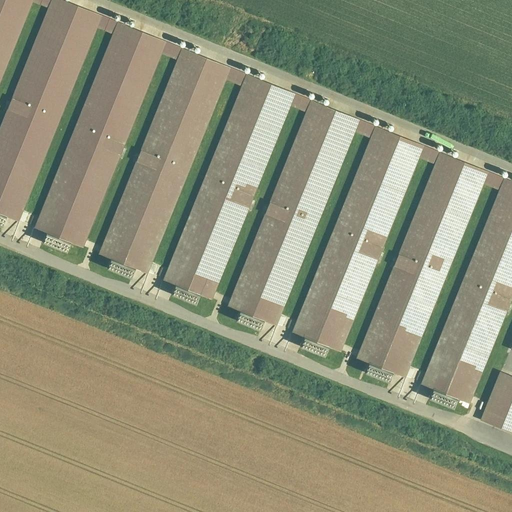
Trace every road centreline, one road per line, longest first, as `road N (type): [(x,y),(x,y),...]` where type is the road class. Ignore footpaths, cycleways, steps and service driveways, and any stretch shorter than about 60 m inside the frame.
road 1 (unknown): [(511,440),(366,388),(0,232)]
road 2 (unknown): [(511,163),(112,0)]
